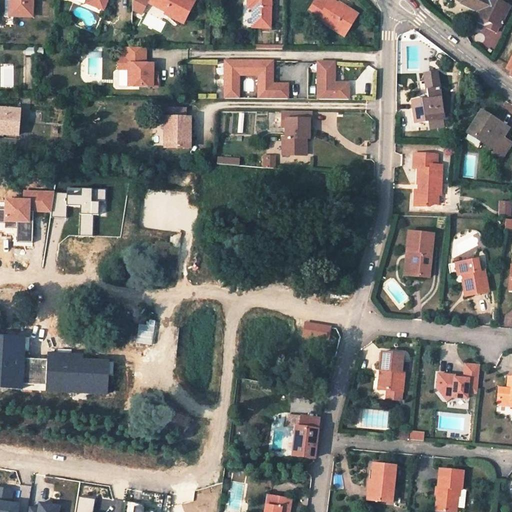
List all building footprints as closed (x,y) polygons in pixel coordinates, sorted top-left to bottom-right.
[(32,0),(16,0),(16,17),(32,18),(32,0)] [(107,0),(87,0),(86,4),(103,11),(107,0)] [(151,0),(151,1),(167,9),(164,15),(182,24),(194,2),(190,0),(151,0)] [(269,0),(247,0),(247,9),(252,9),(252,28),(269,29),(269,0)] [(329,2),(325,0),(315,0),(308,11),(319,17),(326,21),(324,24),(344,37),(357,14),(347,8),(345,11),(336,6),(337,5),(330,0),(329,2)] [(509,6),(496,0),(456,0),(462,2),(461,4),(478,12),(477,15),(486,20),(484,24),(484,26),(497,32),(509,6)] [(338,3),(337,5),(336,6),(345,11),(347,8),(338,3)] [(474,19),(484,24),(486,20),(477,15),(474,19)] [(144,48),(123,48),(123,58),(118,58),(118,70),(127,70),(127,87),(156,87),(157,73),(152,73),(152,64),(144,64),(144,48)] [(271,62),(224,62),(223,92),(237,92),(237,76),(257,77),(257,100),(287,100),(286,85),(271,85),(271,62)] [(348,101),(348,84),(333,84),(333,63),(317,63),(317,100),(348,101)] [(424,75),(426,91),(439,89),(436,73),(424,75)] [(443,120),(439,89),(426,91),(428,100),(411,102),(415,124),(428,122),(442,120),(443,120)] [(237,92),(223,92),(223,100),(237,100),(237,92)] [(19,110),(0,108),(0,134),(17,136),(19,110)] [(185,110),(159,109),(159,118),(164,118),(164,149),(189,149),(189,119),(184,118),(185,110)] [(507,129),(479,112),(467,131),(482,141),(496,150),(494,154),(501,159),(510,144),(501,139),(507,129)] [(282,138),(282,155),(306,156),(305,138),(309,138),(309,129),(311,129),(311,113),(282,113),(281,127),(285,128),(285,138),(282,138)] [(442,120),(428,122),(429,129),(443,127),(442,120)] [(467,131),(463,137),(478,147),(482,141),(467,131)] [(421,185),(421,191),(419,191),(418,208),(429,208),(430,205),(438,206),(438,196),(440,196),(442,166),(437,166),(437,155),(414,154),(413,170),(418,170),(418,185),(421,185)] [(265,159),(263,169),(273,170),(274,160),(265,159)] [(500,203),(499,215),(509,215),(510,204),(500,203)] [(410,232),(407,251),(415,252),(413,275),(429,277),(435,234),(410,232)] [(407,251),(405,274),(413,275),(415,252),(407,251)] [(490,291),(486,270),(481,271),(479,259),(460,263),(462,274),(468,273),(469,279),(465,280),(468,295),(490,291)] [(384,370),(382,389),(403,391),(404,372),(401,372),(403,354),(382,352),(381,370),(384,370)] [(480,367),(465,366),(463,380),(478,382),(480,367)] [(453,398),(467,400),(467,394),(477,395),(478,382),(463,380),(455,379),(455,378),(439,376),(437,390),(440,395),(453,396),(453,398)] [(511,402),(511,383),(511,391),(507,390),(498,389),(497,403),(500,406),(510,407),(510,402),(511,402)] [(301,417),(286,415),(284,425),(296,427),(299,428),(301,417)] [(318,419),(301,417),(299,428),(296,427),(292,455),(313,459),(318,419)] [(391,502),(394,466),(373,464),(371,481),(369,500),(391,502)] [(439,470),(435,511),(447,511),(455,511),(456,507),(464,508),(465,490),(460,490),(462,471),(439,470)] [(288,511),(290,500),(267,496),(264,511),(288,511)]
